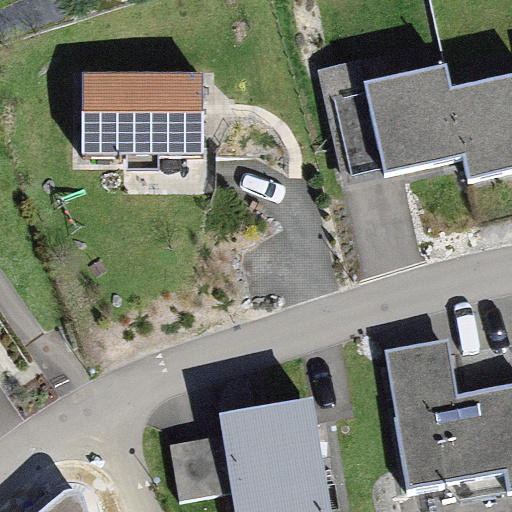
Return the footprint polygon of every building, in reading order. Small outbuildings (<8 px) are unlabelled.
[(511,161),(511,60),(475,70),(472,57),(387,76),(405,151),(469,136),(476,170),(511,161)] [(218,144),(218,69),(95,68),(94,142),(218,144)] [(470,327),(390,341),(417,487),(511,470),(511,373),(480,379),(470,327)] [(372,511),(342,372),(218,398),(242,511),(372,511)] [(65,488),(39,511),(88,511),(85,493),(65,488)]
